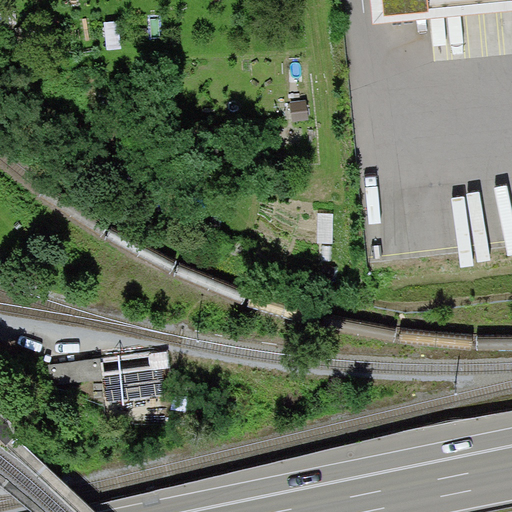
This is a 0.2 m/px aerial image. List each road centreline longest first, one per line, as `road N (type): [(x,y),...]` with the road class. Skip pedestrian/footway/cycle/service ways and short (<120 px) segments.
road 1 (motorway): [(511,434),(129,511)]
road 2 (motorway): [(511,474),(320,511)]
